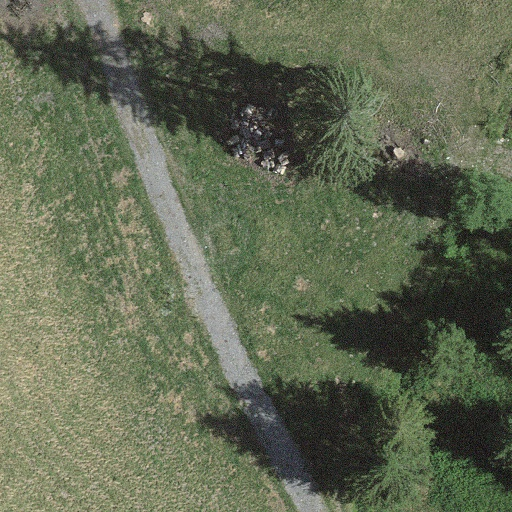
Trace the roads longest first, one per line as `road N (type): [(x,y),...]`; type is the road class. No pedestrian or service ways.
road 1 (track): [(313,511),(225,326),(97,0)]
road 2 (track): [(104,0),(511,240)]
